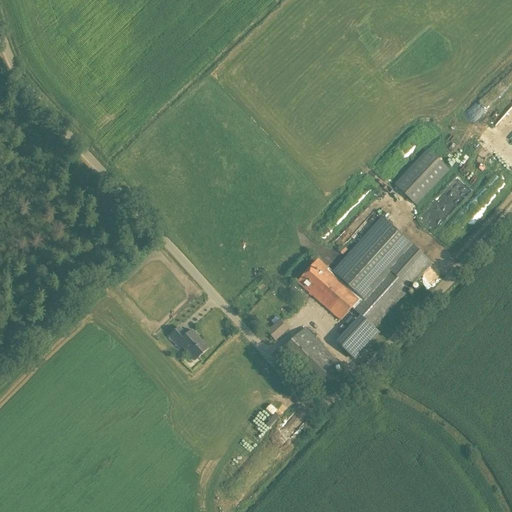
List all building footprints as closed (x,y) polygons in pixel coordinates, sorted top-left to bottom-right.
[(416,206),(450,171),(428,150),(394,185),(416,206)] [(360,299),(352,308),(374,327),(431,264),(382,219),(332,274),(360,299)] [(352,308),(360,299),(332,274),(318,260),(298,282),(341,320),(352,308)] [(350,359),(376,331),(364,320),(339,348),(350,359)] [(276,341),(288,330),(280,321),(268,332),(276,341)] [(185,336),(178,328),(169,337),(179,349),(182,347),(194,361),(208,349),(199,339),(199,340),(190,331),(185,336)] [(314,388),(339,364),(305,329),(280,354),(314,388)]
